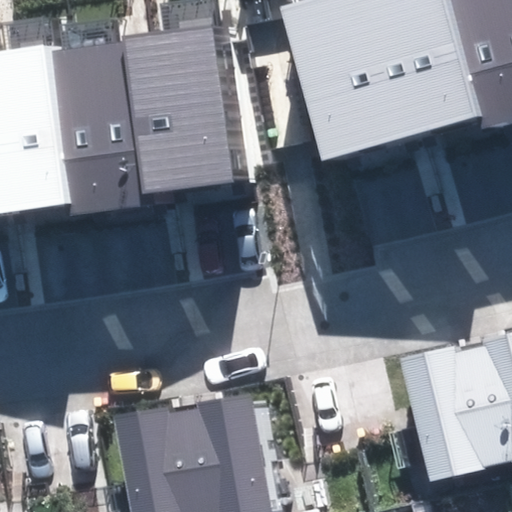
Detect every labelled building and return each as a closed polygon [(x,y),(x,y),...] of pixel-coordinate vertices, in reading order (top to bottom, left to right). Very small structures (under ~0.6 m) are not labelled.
[(511,0),(308,0),(348,150),(511,107),(511,0)] [(0,46),(0,207),(255,170),(232,13),(0,46)] [(511,464),(511,330),(470,341),(501,467),(511,464)] [(501,467),(470,341),(394,359),(425,485),(501,467)] [(277,511),(257,393),(187,405),(205,511),(277,511)] [(205,511),(187,405),(117,417),(133,511),(205,511)]
